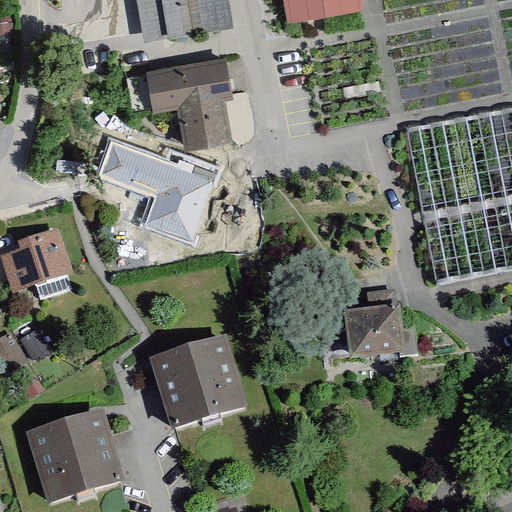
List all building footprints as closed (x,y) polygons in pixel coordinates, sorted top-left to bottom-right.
[(139,0),(147,38),(233,21),(230,0),(139,0)] [(287,0),(291,17),(363,5),(362,0),(287,0)] [(150,69),(159,113),(177,110),(184,147),(232,138),(224,95),(232,93),(225,55),(150,69)] [(511,108),(409,126),(436,282),(511,269),(511,108)] [(227,176),(177,155),(174,162),(100,132),(82,175),(156,205),(143,235),(194,256),(227,176)] [(58,240),(0,258),(0,267),(11,301),(71,282),(58,240)] [(343,308),(348,357),(402,351),(395,288),(370,291),(371,305),(343,308)] [(23,337),(32,358),(52,349),(42,328),(23,337)] [(241,411),(223,354),(150,376),(168,433),(241,411)] [(113,480),(95,424),(22,446),(40,502),(113,480)]
